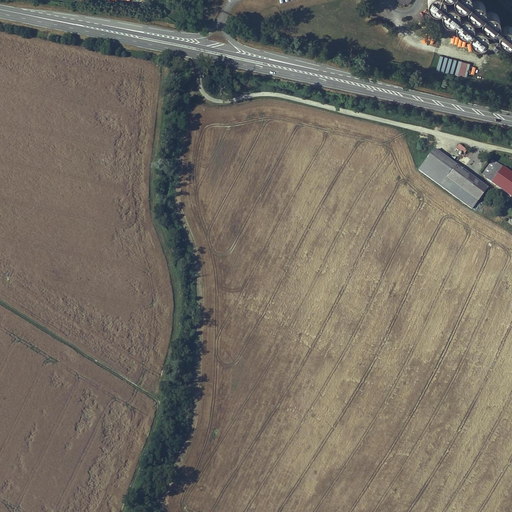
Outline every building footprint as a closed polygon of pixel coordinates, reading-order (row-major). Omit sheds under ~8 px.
[(399,0),(398,2),(399,6),(398,7),(404,12),(407,8),(409,9),(415,2),(411,0),(399,0)] [(429,0),(429,1),(429,2),(429,3),(429,4),(429,5),(429,7),(430,8),(431,9),(431,10),(432,10),(432,11),(433,11),(434,12),(435,12),(436,12),(437,13),(438,13),(439,13),(440,13),(441,12),(442,12),(443,11),(444,11),(444,10),(445,10),(445,9),(446,9),(446,8),(447,7),(447,6),(447,5),(448,4),(448,3),(448,2),(447,1),(447,0),(446,0),(429,0)] [(455,0),(456,0),(456,2),(456,3),(457,5),(458,6),(459,7),(461,8),(462,8),(464,9),(465,9),(467,8),(468,8),(470,7),(471,6),(472,5),(473,3),(474,2),(474,0),(455,0)] [(480,2),(479,2),(478,2),(477,2),(476,2),(476,3),(475,3),(474,3),(474,4),(473,4),(472,5),(471,6),(471,7),(470,8),(470,9),(470,10),(470,11),(470,12),(470,13),(470,14),(471,15),(471,16),(472,17),(472,18),(473,18),(473,19),(474,19),(475,19),(475,20),(476,20),(477,20),(478,20),(478,21),(479,21),(480,20),(481,20),(482,20),(483,20),(483,19),(484,19),(485,19),(485,18),(488,15),(488,14),(488,13),(488,12),(488,11),(488,10),(488,9),(488,8),(487,7),(487,6),(486,5),(485,4),(484,3),(483,3),(482,3),(482,2),(481,2),(480,2)] [(461,10),(460,9),(459,8),(457,7),(456,6),(454,6),(453,5),(451,5),(450,6),(448,6),(447,7),(444,11),(444,13),(443,14),(443,16),(444,17),(444,19),(445,20),(446,21),(447,22),(449,23),(450,24),(452,24),(453,24),(455,24),(456,23),(458,22),(459,21),(460,20),(461,19),(462,17),(462,16),(462,14),(462,13),(461,11),(461,10)] [(494,13),(493,13),(492,13),(491,13),(490,13),(490,14),(489,14),(488,14),(488,15),(485,18),(485,19),(485,20),(484,21),(484,22),(484,24),(485,24),(485,25),(485,26),(486,27),(486,28),(487,29),(488,29),(488,30),(489,30),(490,31),(491,31),(492,31),(493,31),(494,31),(495,31),(496,31),(497,31),(497,30),(498,30),(499,30),(499,29),(500,29),(500,28),(501,28),(501,27),(502,26),(502,25),(503,24),(503,23),(503,22),(503,21),(503,20),(502,19),(502,18),(501,17),(501,16),(500,16),(500,15),(499,15),(498,14),(497,13),(496,13),(495,13),(494,13)] [(468,18),(467,18),(466,18),(465,18),(464,18),(463,18),(462,19),(461,20),(460,21),(459,22),(459,23),(458,23),(458,24),(458,25),(458,26),(458,27),(458,28),(458,29),(458,30),(459,31),(459,32),(460,32),(460,33),(461,34),(462,35),(463,35),(464,36),(465,36),(466,36),(467,36),(468,36),(469,36),(470,36),(471,36),(472,35),(476,30),(476,29),(476,28),(476,27),(476,26),(476,25),(476,24),(475,23),(475,22),(474,20),(473,20),(472,19),(471,19),(470,18),(469,18),(468,18)] [(511,27),(510,27),(509,28),(508,28),(506,29),(505,29),(505,30),(504,30),(504,31),(503,32),(503,33),(503,34),(502,34),(502,35),(502,36),(502,37),(502,38),(502,39),(503,40),(503,41),(503,42),(504,42),(504,43),(505,44),(506,44),(506,45),(507,45),(508,45),(509,46),(510,46),(511,46),(511,27)] [(482,29),(481,29),(480,29),(479,29),(478,29),(477,29),(477,30),(476,30),(472,35),(472,36),(472,37),(472,38),(472,39),(472,40),(472,41),(473,42),(473,43),(474,44),(475,45),(476,45),(476,46),(477,46),(478,47),(479,47),(480,47),(481,47),(482,47),(483,47),(484,47),(485,46),(486,46),(486,45),(487,45),(488,44),(489,43),(490,42),(490,41),(490,40),(490,39),(490,38),(490,37),(490,36),(490,35),(490,34),(489,33),(488,32),(488,31),(487,31),(486,30),(485,29),(484,29),(483,29),(482,29)] [(440,55),(436,70),(454,74),(454,75),(466,78),(470,63),(458,60),(440,55)] [(457,169),(437,154),(420,175),(472,214),(479,205),(448,181),(457,169)] [(511,177),(492,162),(481,178),(511,200),(511,177)] [(448,181),(479,205),(488,193),(457,169),(448,181)]
